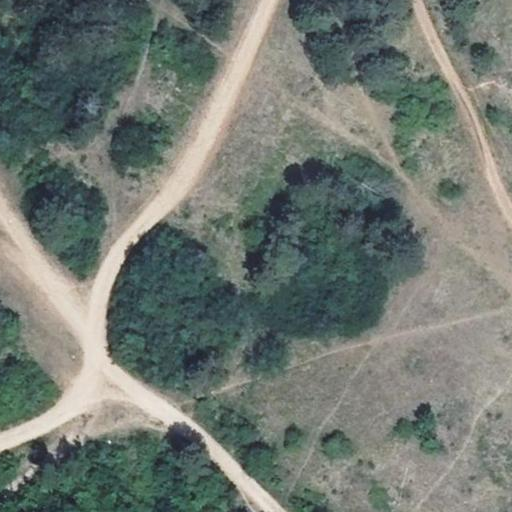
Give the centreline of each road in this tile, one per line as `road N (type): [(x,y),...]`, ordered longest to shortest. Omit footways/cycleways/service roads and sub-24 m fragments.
road 1 (track): [(267,0),(195,157),(76,315)]
road 2 (track): [(414,0),(511,217)]
road 3 (track): [(95,365),(226,460),(279,511)]
road 4 (track): [(95,365),(76,315),(0,194)]
road 5 (track): [(0,440),(64,413),(82,398),(95,365)]
